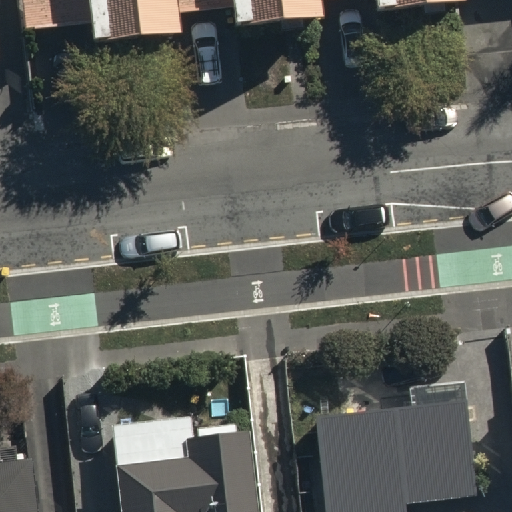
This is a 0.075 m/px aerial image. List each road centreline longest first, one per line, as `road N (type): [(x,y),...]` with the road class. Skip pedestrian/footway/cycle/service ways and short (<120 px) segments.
road 1 (residential): [(0,216),(379,174),(511,169)]
road 2 (unknown): [(31,139),(13,0)]
